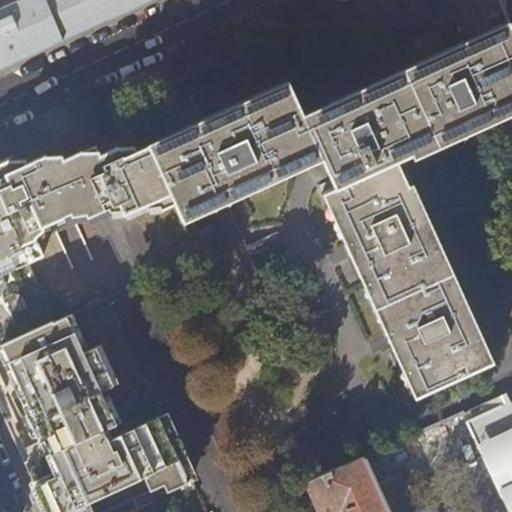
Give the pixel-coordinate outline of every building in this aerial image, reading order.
[(0,68),(3,67),(66,39),(103,22),(151,0),(20,0),(0,9),(0,68)] [(414,158),(511,114),(511,31),(508,21),(458,43),(342,95),(302,113),(287,80),(183,126),(146,143),(148,146),(174,203),(183,222),(322,158),(336,188),(322,194),(413,398),(492,363),(411,184),(408,185),(397,160),(412,154),(414,158)] [(174,203),(148,146),(136,152),(135,147),(120,148),(117,141),(97,150),(98,152),(90,153),(83,153),(83,152),(72,156),(60,162),(84,213),(85,212),(86,214),(97,209),(107,205),(108,208),(123,208),(125,212),(145,203),(146,206),(159,206),(161,209),(174,203)] [(60,162),(58,156),(45,157),(44,156),(25,164),(23,160),(16,161),(8,162),(7,160),(0,163),(0,196),(28,261),(42,255),(34,238),(43,228),(41,225),(70,211),(71,213),(84,213),(60,162)] [(0,274),(28,261),(0,196),(0,274)] [(215,227),(196,236),(200,245),(219,236),(215,227)] [(121,328),(107,298),(69,314),(86,350),(98,344),(115,382),(103,388),(124,431),(161,415),(148,386),(121,328)] [(103,388),(115,382),(98,344),(86,350),(69,314),(1,345),(60,473),(34,484),(36,490),(46,511),(115,511),(134,504),(137,511),(163,498),(161,495),(192,480),(177,449),(161,415),(124,431),(103,388)] [(511,511),(511,408),(511,405),(508,401),(479,414),(492,442),(478,449),(507,511),(511,511)] [(492,442),(479,414),(465,421),(478,449),(492,442)] [(285,435),(289,444),(312,434),(308,425),(285,435)] [(507,511),(478,449),(477,449),(506,511),(507,511)] [(386,511),(361,457),(303,483),(316,511),(386,511)]
